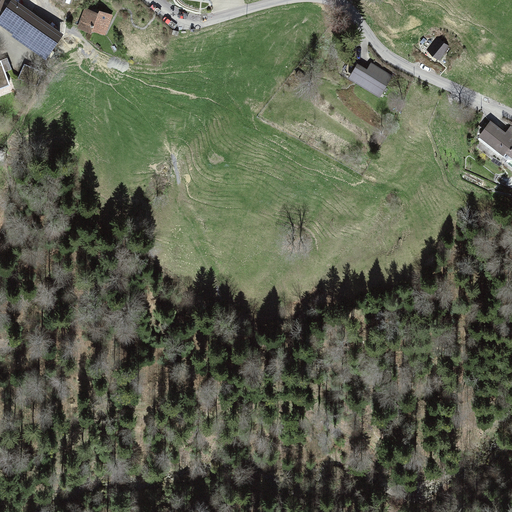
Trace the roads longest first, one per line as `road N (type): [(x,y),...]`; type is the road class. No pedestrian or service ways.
road 1 (track): [(0,433),(59,437),(106,404),(138,408),(173,393),(267,390),(394,455),(415,476)]
road 2 (residential): [(511,117),(405,69),(381,53),(356,14),(316,0)]
road 3 (residential): [(303,0),(192,22),(154,0)]
